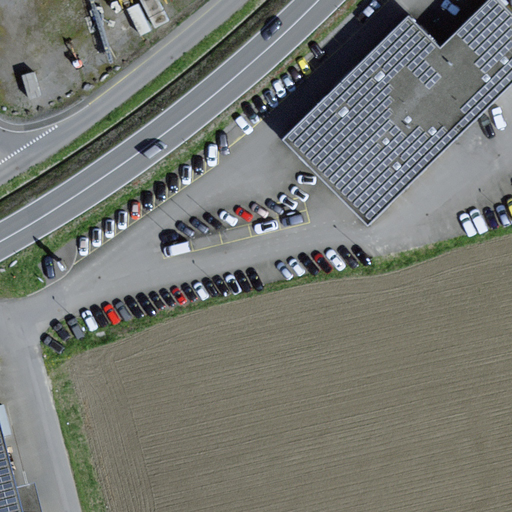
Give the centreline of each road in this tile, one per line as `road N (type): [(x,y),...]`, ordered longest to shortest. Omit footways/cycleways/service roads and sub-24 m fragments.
road 1 (secondary): [(318,0),(139,152),(0,241)]
road 2 (unclassified): [(25,159),(236,0)]
road 3 (unclassified): [(0,324),(30,373),(67,511)]
